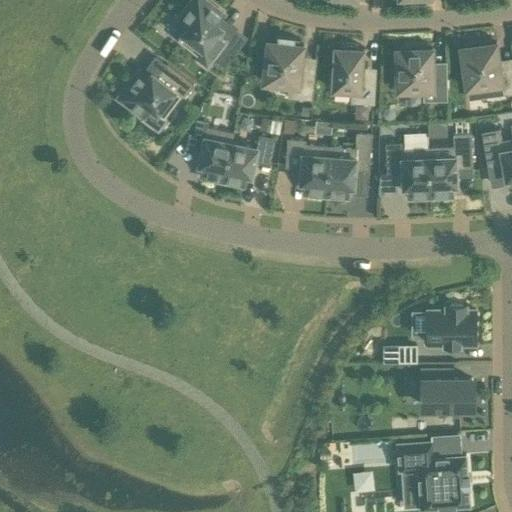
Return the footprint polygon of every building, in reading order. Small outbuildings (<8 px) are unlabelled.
[(210,64),(229,40),(219,32),(222,27),(218,24),(225,14),(206,0),(192,0),(178,19),(187,26),(177,39),(210,64)] [(299,44),(300,39),(273,36),(272,41),(268,41),(263,82),(289,85),(288,97),(312,99),(315,73),(313,73),(313,76),(300,75),(304,45),(299,44)] [(485,85),(487,97),(511,93),(511,70),(501,72),(496,42),(492,42),(491,37),(465,41),(465,46),(461,47),(467,88),(485,85)] [(428,48),(428,42),(401,43),(401,48),(397,48),(398,90),(423,89),(423,101),(448,100),(447,71),(446,71),(446,74),(433,74),(432,47),(428,48)] [(359,49),(361,45),(355,43),(350,43),(344,43),(339,44),(340,48),(336,47),(333,89),(351,90),(351,103),(375,104),(376,77),(375,77),(375,80),(362,79),(364,49),(359,49)] [(194,84),(167,63),(157,76),(152,72),(149,77),(139,70),(118,98),(144,117),(157,127),(164,117),(180,96),(183,98),(194,84)] [(262,114),(259,126),(274,131),(277,118),(262,114)] [(231,141),(232,141),(234,132),(208,126),(209,121),(197,118),(194,133),(190,133),(187,147),(202,150),(199,164),(203,165),(201,176),(223,181),(231,141)] [(294,132),(295,119),(285,118),(284,131),(294,132)] [(511,137),(502,139),(500,128),(482,131),(488,167),(504,164),(506,178),(511,177),(511,184),(511,137)] [(330,145),(326,195),(348,197),(349,185),(354,186),(355,171),(369,173),(373,133),(357,131),(356,147),(330,145)] [(428,146),(430,197),(453,196),(452,184),(457,184),(456,170),(472,169),(471,133),(453,134),(453,145),(428,146)] [(231,141),(223,181),(245,186),(247,174),(251,175),(254,161),(270,164),(275,137),(259,134),(257,147),(232,141),(231,141)] [(326,195),(330,145),(305,143),(306,139),(288,138),(285,166),(302,167),(301,181),(305,182),(304,194),(326,195)] [(430,197),(428,146),(402,148),(402,142),(386,143),(387,173),(403,172),(404,186),(408,186),(408,198),(430,197)] [(467,309),(466,304),(446,304),(446,308),(428,309),(428,344),(444,344),(444,345),(460,345),(460,344),(476,344),(476,309),(467,309)] [(384,361),(416,360),(416,345),(384,345),(384,361)] [(454,366),(420,366),(420,379),(424,379),(425,406),(473,406),(472,378),(454,378),(454,366)] [(471,506),(467,453),(435,455),(434,438),(396,441),(398,471),(416,470),(419,510),(471,506)] [(320,452),(320,460),(331,460),(330,451),(320,452)]
